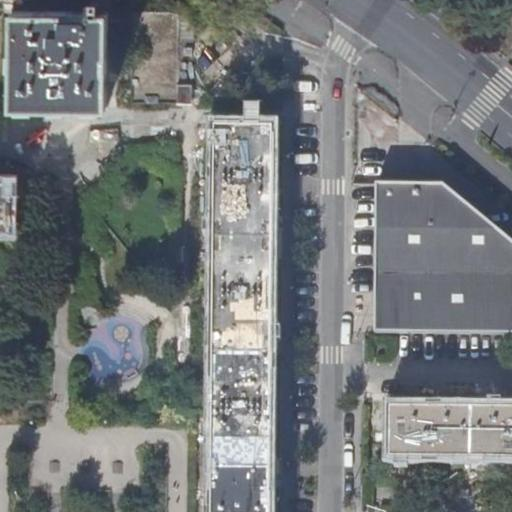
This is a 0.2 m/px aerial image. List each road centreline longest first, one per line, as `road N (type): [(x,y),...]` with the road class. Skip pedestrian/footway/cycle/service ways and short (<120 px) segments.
road 1 (residential): [(334,511),(334,88),(342,51),(369,3)]
road 2 (primary): [(369,3),(511,116)]
